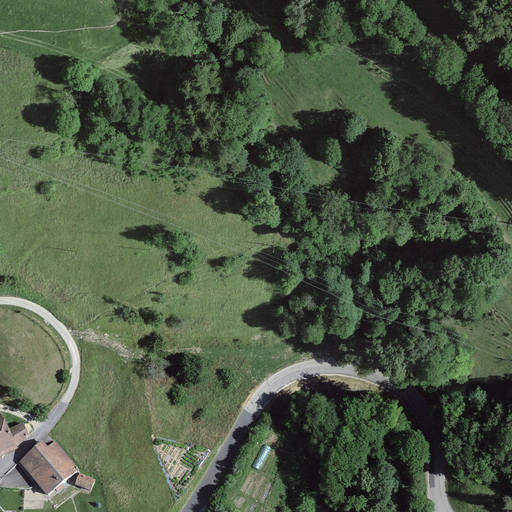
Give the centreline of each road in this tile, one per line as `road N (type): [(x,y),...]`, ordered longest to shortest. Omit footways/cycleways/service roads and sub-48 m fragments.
road 1 (tertiary): [(188,511),(268,390),(322,365),(374,374),(414,399),(433,432),(443,511)]
road 2 (track): [(65,402),(76,369),(69,341),(42,312),(0,300)]
